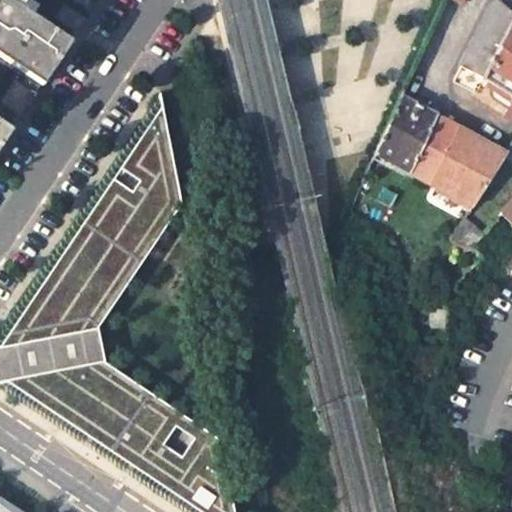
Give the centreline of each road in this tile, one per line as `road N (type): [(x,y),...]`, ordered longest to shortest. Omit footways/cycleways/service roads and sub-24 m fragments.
road 1 (residential): [(159,0),(0,240)]
road 2 (unknown): [(473,0),(434,77),(444,99),(491,125)]
road 3 (residential): [(120,511),(0,430)]
